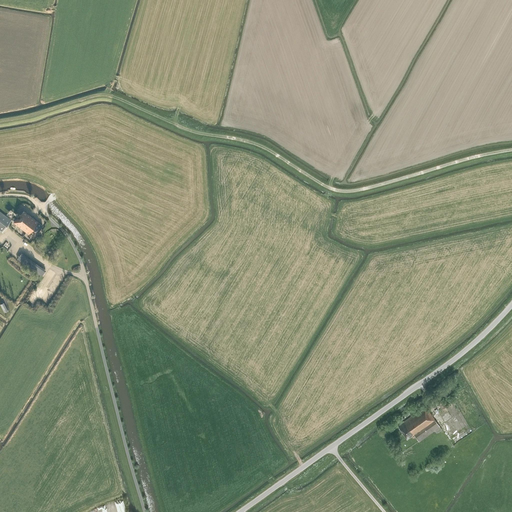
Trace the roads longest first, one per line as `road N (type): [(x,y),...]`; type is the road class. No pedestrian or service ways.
road 1 (track): [(0,120),(109,95),(190,130),(260,145),(344,191),(511,150)]
road 2 (unclassified): [(144,511),(81,262),(41,207),(22,195),(0,195)]
road 3 (tertiary): [(240,511),(469,347),(511,304)]
